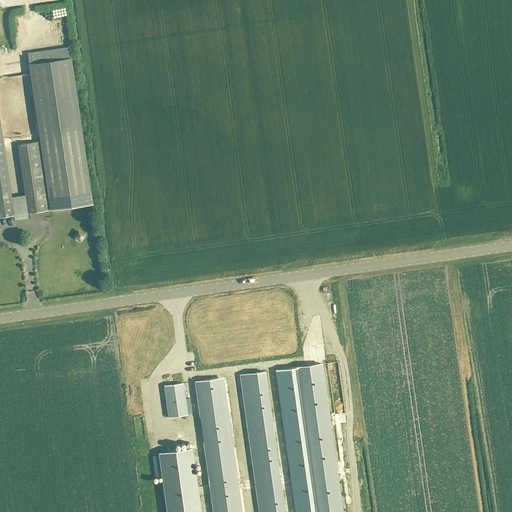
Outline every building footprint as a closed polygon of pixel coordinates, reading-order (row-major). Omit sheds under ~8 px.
[(20,15),(20,27),(28,27),(28,15),(20,15)] [(28,214),(48,211),(92,205),(70,53),(29,59),(41,143),(21,146),(28,196),(11,199),(0,125),(0,218),(13,216),(17,220),(26,219),(28,214)] [(342,511),(322,365),(280,371),(300,511),(342,511)] [(284,511),(265,373),(248,375),(267,511),(284,511)] [(236,511),(218,379),(200,382),(217,511),(236,511)] [(168,418),(187,415),(183,384),(164,387),(168,418)] [(139,387),(140,395),(149,394),(148,386),(139,387)] [(200,511),(192,449),(159,454),(166,511),(200,511)]
